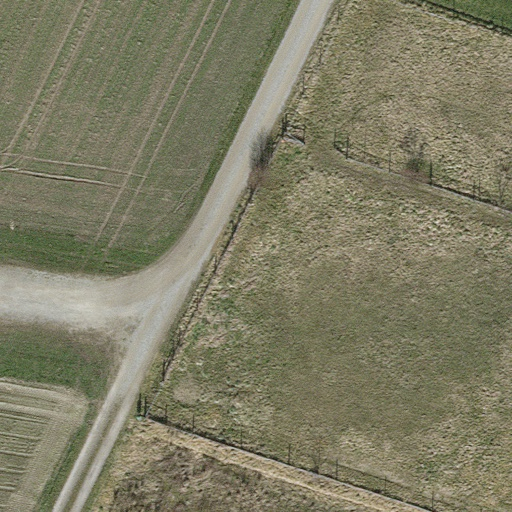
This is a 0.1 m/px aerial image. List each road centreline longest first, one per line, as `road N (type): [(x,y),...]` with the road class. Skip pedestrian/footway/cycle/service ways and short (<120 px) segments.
road 1 (track): [(311,0),(61,511)]
road 2 (track): [(0,282),(161,301)]
